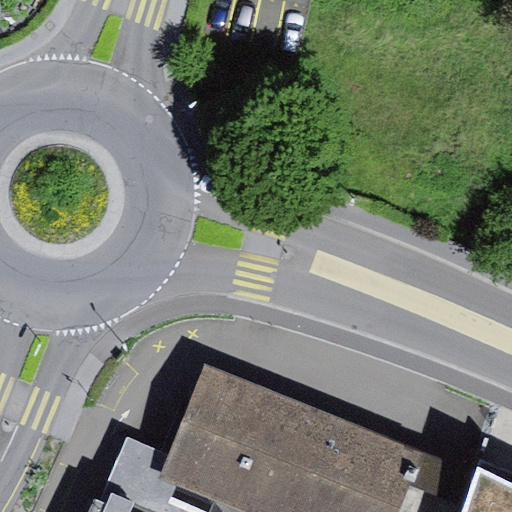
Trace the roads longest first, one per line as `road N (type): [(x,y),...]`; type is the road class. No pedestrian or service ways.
road 1 (primary): [(511,347),(399,292),(261,247),(171,237)]
road 2 (primary): [(0,287),(42,308),(82,309),(119,297),(150,272),(171,237)]
road 3 (primary): [(171,237),(178,202),(173,164),(155,130),(127,104),(92,89)]
